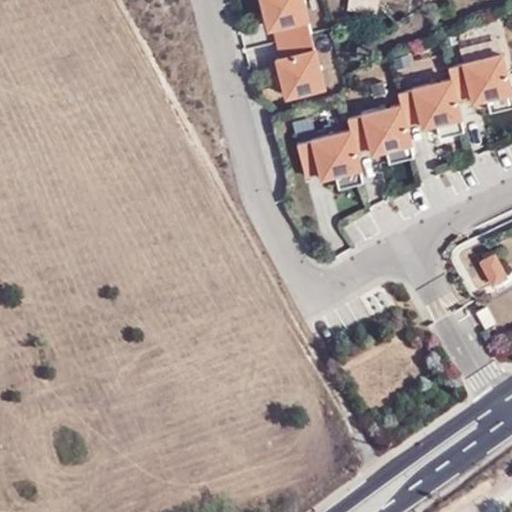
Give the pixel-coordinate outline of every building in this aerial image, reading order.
[(261,0),(267,27),(304,19),(299,0),(261,0)] [(348,0),(347,7),(377,11),(378,0),(348,0)] [(459,0),(458,1),(474,30),(491,21),(479,0),(459,0)] [(268,27),(271,41),(307,33),(303,19),(268,27)] [(307,33),(271,41),(274,56),(310,48),(307,33)] [(310,48),(274,56),(283,97),(320,89),(310,48)] [(446,67),(454,101),(471,97),(471,101),(484,97),(508,92),(499,54),(446,67)] [(395,92),(403,126),(420,122),(421,126),(434,123),(458,117),(454,101),(449,79),(395,92)] [(511,107),(508,92),(484,97),(488,113),(511,107)] [(348,130),(353,152),(369,148),(370,151),(383,148),(407,142),(403,126),(398,105),(345,117),(348,130)] [(461,132),(458,117),(434,123),(437,138),(461,132)] [(294,143),(302,177),(319,173),(320,177),(332,174),(357,168),(353,152),(348,130),(294,143)] [(411,157),(407,142),(383,148),(386,163),(411,157)] [(360,183),(357,168),(332,174),(336,189),(360,183)] [(491,256),(476,264),(489,288),(504,280),(491,256)] [(483,310),(473,316),(483,333),(493,328),(483,310)]
